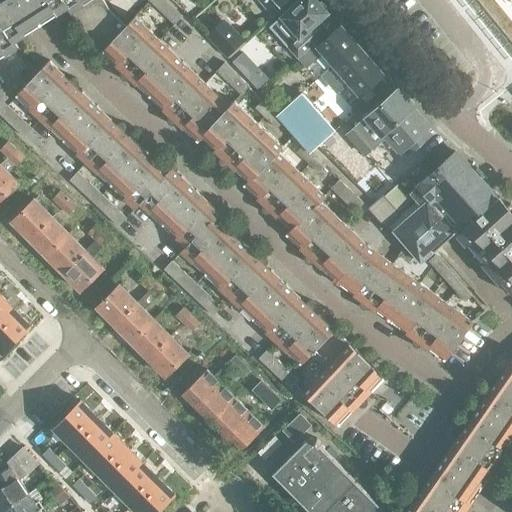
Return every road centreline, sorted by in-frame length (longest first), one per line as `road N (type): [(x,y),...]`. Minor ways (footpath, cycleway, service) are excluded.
road 1 (unclassified): [(461,396),(328,294),(25,0)]
road 2 (residential): [(511,164),(451,115),(349,0)]
road 3 (unclassified): [(83,339),(190,446)]
